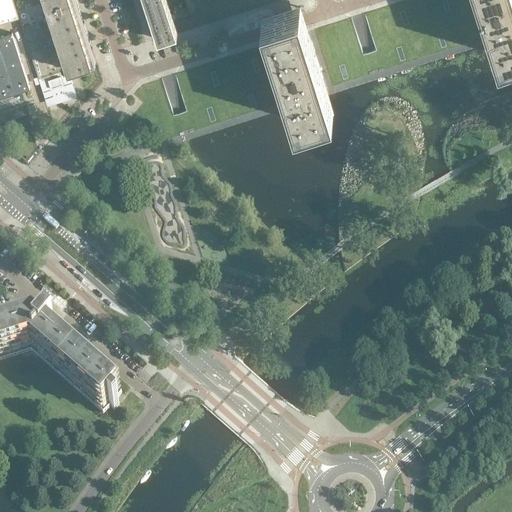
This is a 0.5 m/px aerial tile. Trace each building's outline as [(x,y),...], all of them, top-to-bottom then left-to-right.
[(0,0),(0,22),(19,16),(14,0),(0,0)] [(79,6),(77,0),(14,0),(19,16),(39,77),(47,102),(76,92),(68,67),(96,58),(79,6)] [(511,51),(511,0),(405,0),(359,15),(351,18),(352,20),(370,76),(371,81),(494,42),(498,56),(511,51)] [(177,33),(171,15),(167,2),(148,8),(158,39),(177,33)] [(336,25),(336,22),(309,31),(308,30),(305,20),(300,4),(262,16),(267,33),(270,42),(270,43),(170,76),(161,78),(162,81),(182,142),(291,107),(295,121),(334,109),(329,94),(356,86),(354,81),(336,25)] [(0,97),(21,90),(3,35),(1,36),(0,33),(0,97)] [(0,362),(32,352),(103,415),(111,408),(115,411),(119,406),(115,402),(122,394),(50,332),(55,327),(47,320),(47,321),(44,324),(38,320),(23,325),(23,324),(22,324),(23,326),(0,333),(0,362)]
